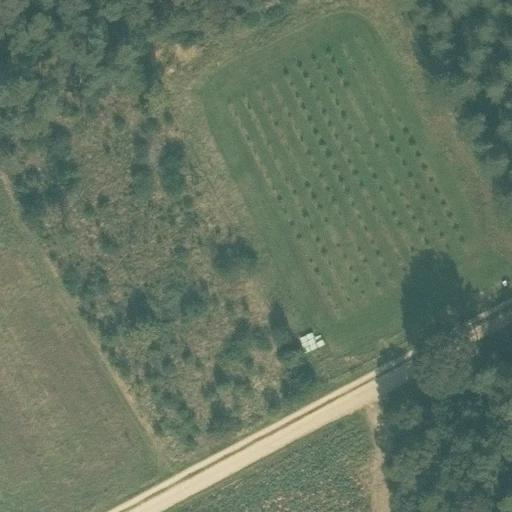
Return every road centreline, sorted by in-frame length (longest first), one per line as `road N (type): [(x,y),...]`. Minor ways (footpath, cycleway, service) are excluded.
road 1 (track): [(143,511),(511,316)]
road 2 (track): [(511,218),(402,0)]
